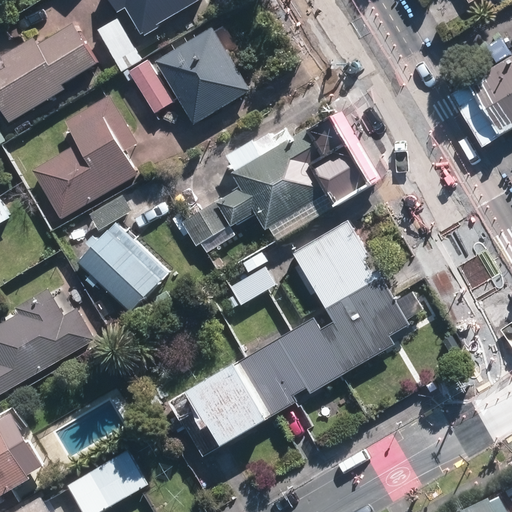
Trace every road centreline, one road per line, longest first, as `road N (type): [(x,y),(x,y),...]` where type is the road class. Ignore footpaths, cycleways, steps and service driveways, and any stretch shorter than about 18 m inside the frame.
road 1 (secondary): [(347,0),(511,281)]
road 2 (residential): [(511,395),(313,511)]
